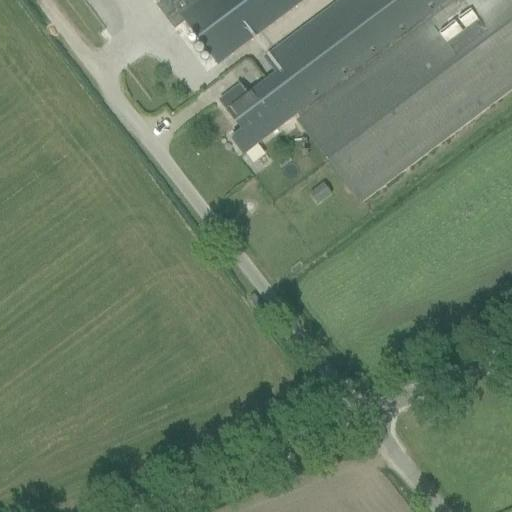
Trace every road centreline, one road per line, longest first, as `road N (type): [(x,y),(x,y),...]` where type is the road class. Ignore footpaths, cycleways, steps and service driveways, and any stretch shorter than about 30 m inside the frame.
road 1 (unclassified): [(369,428),(48,5)]
road 2 (unclassified): [(152,511),(369,428)]
road 3 (unclassified): [(369,428),(511,367)]
